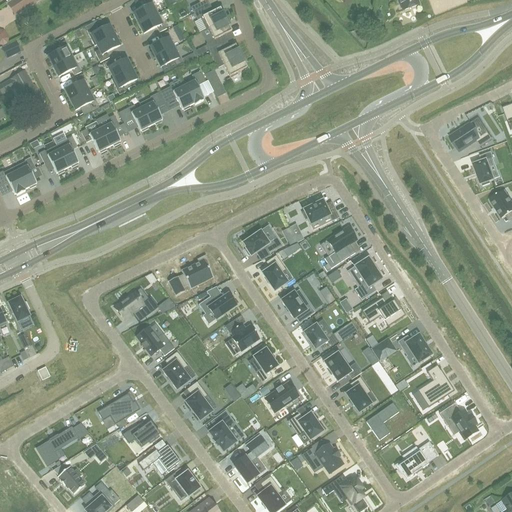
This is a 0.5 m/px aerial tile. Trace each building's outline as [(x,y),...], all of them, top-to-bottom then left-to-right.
[(16,0),(23,10),(39,0),(16,0)] [(142,0),(146,8),(133,14),(138,24),(159,14),(151,0),(142,0)] [(191,8),(194,14),(210,6),(207,0),(198,0),(200,4),(191,8)] [(398,0),(403,11),(419,5),(416,0),(398,0)] [(203,18),(208,29),(226,20),(220,9),(213,12),(210,6),(194,14),(197,21),(203,18)] [(159,14),(138,24),(144,35),(157,28),(159,33),(167,30),(159,14)] [(209,51),(225,43),(227,42),(224,36),(232,32),(226,20),(208,29),(206,30),(206,31),(209,30),(213,38),(206,45),(207,46),(196,51),(199,56),(209,51)] [(86,31),(94,47),(115,36),(109,26),(96,33),(94,27),(86,31)] [(12,42),(5,29),(0,31),(0,41),(3,47),(12,42)] [(155,58),(176,48),(168,32),(161,36),(163,41),(150,48),(155,58)] [(120,47),(115,36),(94,47),(95,47),(97,46),(99,51),(95,53),(100,63),(109,59),(107,53),(120,47)] [(16,42),(2,49),(7,59),(21,53),(16,42)] [(48,57),(53,67),(73,57),(65,42),(58,45),(61,51),(48,57)] [(221,45),(209,51),(212,57),(218,55),(224,66),(241,57),(235,46),(230,48),(224,51),(221,45)] [(176,48),(155,58),(161,68),(174,62),(176,67),(184,63),(176,48)] [(82,53),(73,57),(53,67),(58,78),(71,71),(74,77),(81,73),(76,63),(85,59),(82,53)] [(247,69),(241,57),(224,66),(230,79),(226,81),(227,81),(239,75),(239,74),(238,73),(247,69)] [(111,80),(132,70),(126,60),(113,66),(111,61),(103,65),(106,70),(108,69),(113,79),(111,80)] [(137,80),(132,70),(111,80),(119,96),(126,92),(124,87),(137,80)] [(205,76),(211,89),(220,84),(214,71),(205,76)] [(11,90),(14,96),(18,93),(25,105),(21,108),(21,110),(15,113),(19,119),(21,120),(30,114),(30,115),(45,106),(25,72),(10,81),(0,86),(0,91),(2,95),(11,90)] [(193,79),(181,86),(192,106),(194,105),(195,106),(203,102),(202,100),(204,100),(198,87),(206,83),(200,72),(192,76),(193,79)] [(65,91),(70,101),(88,92),(83,82),(85,81),(82,75),(75,79),(78,84),(65,91)] [(189,107),(192,106),(181,86),(172,91),(170,87),(164,90),(170,101),(175,98),(182,111),(183,110),(184,112),(190,109),(189,107)] [(93,102),(88,92),(70,101),(75,111),(88,105),(91,110),(98,107),(96,101),(93,102)] [(151,99),(140,104),(151,127),(155,125),(156,126),(162,123),(161,122),(162,121),(156,108),(161,105),(156,95),(150,98),(151,99)] [(128,109),(123,112),(128,122),(134,119),(138,128),(140,132),(141,131),(142,133),(148,130),(147,128),(151,127),(140,104),(139,104),(141,107),(136,109),(134,106),(128,109)] [(511,104),(502,109),(507,121),(511,119),(511,104)] [(120,144),(119,143),(120,142),(114,130),(119,127),(114,116),(108,119),(110,122),(99,128),(109,148),(113,146),(114,147),(120,144)] [(472,123),(449,138),(459,153),(476,142),(480,148),(492,140),(488,134),(481,138),(472,123)] [(109,148),(99,128),(100,130),(89,135),(87,130),(81,133),(86,144),(92,141),(98,153),(100,153),(100,154),(106,151),(106,150),(109,148)] [(67,141),(56,147),(67,169),(71,167),(72,169),(78,166),(77,164),(78,164),(72,151),(78,148),(72,137),(67,140),(67,141)] [(64,171),(67,169),(56,147),(45,152),(45,151),(39,154),(44,165),(50,162),(56,175),(58,174),(58,176),(64,173),(64,171)] [(482,163),(473,166),(481,186),(482,185),(483,187),(490,184),(489,183),(494,181),(487,162),(493,159),(491,153),(480,157),(482,163)] [(14,168),(25,190),(29,188),(30,190),(36,187),(35,185),(37,185),(30,172),(36,169),(30,158),(25,161),(25,162),(14,168)] [(25,190),(14,168),(3,173),(3,172),(0,173),(0,187),(8,183),(14,196),(16,195),(17,197),(25,192),(24,191),(25,190)] [(504,192),(490,201),(502,219),(511,213),(511,203),(511,204),(504,192)] [(304,212),(302,214),(305,221),(308,220),(310,226),(330,217),(332,222),(339,219),(331,203),(325,206),(323,201),(315,205),(311,207),(303,211),(304,212)] [(328,257),(324,260),(328,265),(331,270),(355,254),(350,246),(354,243),(357,241),(348,228),(327,241),(335,253),(328,257)] [(254,237),(243,244),(246,249),(245,249),(246,250),(245,251),(249,257),(250,256),(251,257),(256,254),(264,248),(268,254),(269,253),(283,247),(276,237),(275,238),(269,242),(262,231),(260,233),(259,231),(253,235),(254,237)] [(294,237),(287,240),(290,246),(297,243),(294,237)] [(296,244),(283,251),(287,257),(299,248),(296,244)] [(183,274),(169,281),(176,296),(185,291),(183,288),(188,285),(190,289),(213,277),(207,265),(209,263),(205,256),(197,260),(198,262),(181,271),(183,274)] [(270,269),(262,274),(266,279),(266,280),(269,285),(269,284),(274,292),(287,283),(280,274),(285,270),(276,256),(266,263),(270,269)] [(354,268),(347,272),(358,289),(354,291),(362,301),(377,292),(373,286),(381,280),(381,281),(382,280),(382,279),(381,279),(377,272),(373,266),(373,267),(369,260),(369,259),(368,259),(367,259),(366,260),(364,258),(356,263),(358,265),(355,267),(354,268)] [(134,293),(114,308),(124,321),(132,315),(139,323),(158,308),(151,298),(149,300),(143,305),(134,294),(134,293)] [(294,293),(281,302),(286,309),(289,313),(294,320),(295,319),(300,315),(304,321),(315,314),(305,299),(300,302),(294,294),(294,293)] [(210,298),(199,306),(205,315),(205,316),(210,312),(216,321),(236,307),(231,300),(232,300),(228,295),(223,298),(216,303),(212,297),(210,298)] [(329,305),(335,301),(332,297),(326,301),(329,305)] [(21,298),(8,304),(17,323),(19,328),(23,326),(21,321),(30,317),(27,311),(29,310),(25,303),(23,304),(21,298)] [(383,298),(362,312),(369,324),(381,317),(388,328),(405,316),(395,300),(387,306),(383,298)] [(169,300),(163,304),(169,311),(175,308),(169,300)] [(345,300),(339,304),(344,312),(351,308),(345,300)] [(237,320),(225,328),(230,335),(231,334),(234,338),(232,340),(240,352),(259,340),(255,334),(256,333),(253,327),(251,328),(250,327),(245,331),(242,326),(241,326),(237,320)] [(305,332),(303,334),(315,351),(320,347),(324,344),(328,349),(338,343),(333,335),(331,333),(323,321),(316,325),(311,328),(310,327),(304,331),(305,332)] [(351,322),(336,333),(342,341),(357,331),(351,322)] [(149,328),(137,338),(142,345),(141,346),(141,347),(142,346),(144,350),(144,351),(146,350),(151,357),(160,351),(164,357),(174,350),(163,334),(157,338),(150,329),(149,328)] [(18,338),(24,349),(29,347),(24,335),(18,338)] [(372,336),(366,341),(371,349),(378,345),(372,336)] [(407,337),(398,343),(407,357),(412,354),(418,364),(431,356),(426,348),(427,347),(426,347),(425,347),(424,344),(425,344),(424,343),(423,344),(418,336),(410,342),(407,337)] [(388,340),(372,350),(380,362),(396,352),(388,340)] [(254,357),(253,358),(254,359),(262,370),(256,374),(263,384),(273,378),(269,373),(277,368),(278,367),(277,366),(273,360),(270,356),(266,350),(266,349),(265,350),(264,351),(263,349),(257,353),(258,355),(254,358),(254,357)] [(25,352),(20,354),(23,361),(28,359),(25,352)] [(169,368),(163,372),(168,379),(167,379),(172,384),(177,391),(190,381),(182,370),(187,367),(177,353),(165,362),(169,368)] [(324,362),(323,363),(324,364),(328,370),(332,376),(337,382),(336,382),(337,383),(338,383),(338,382),(348,375),(352,380),(362,374),(355,364),(348,369),(338,354),(338,353),(337,354),(332,357),(331,355),(324,360),(325,362),(324,363),(324,362)] [(367,360),(371,366),(378,362),(374,355),(367,360)] [(432,382),(417,391),(428,409),(454,392),(446,379),(444,380),(442,377),(444,376),(440,370),(437,366),(427,373),(432,382)] [(45,368),(37,372),(42,382),(50,378),(45,368)] [(353,390),(346,395),(350,402),(354,407),(358,413),(371,405),(365,396),(370,393),(360,378),(350,385),(353,390)] [(403,381),(395,386),(399,392),(407,387),(403,381)] [(276,392),(268,397),(277,411),(298,397),(289,383),(282,388),(281,387),(280,387),(281,388),(276,391),(275,391),(276,392)] [(188,401),(186,403),(191,410),(194,415),(200,422),(212,412),(202,400),(207,396),(198,385),(189,392),(193,398),(188,401)] [(252,386),(245,391),(249,396),(256,392),(252,386)] [(266,387),(259,392),(263,397),(270,392),(266,387)] [(127,395),(98,413),(103,422),(110,418),(115,426),(117,425),(120,430),(126,426),(123,421),(140,411),(135,403),(135,402),(133,403),(128,395),(127,395)] [(455,404),(439,414),(448,427),(453,424),(464,440),(477,431),(474,426),(476,425),(470,416),(468,417),(465,412),(461,414),(461,413),(459,414),(453,406),(455,405),(455,404)] [(392,405),(366,423),(379,442),(389,434),(382,424),(398,414),(392,405)] [(210,433),(209,434),(213,440),(212,441),(217,447),(218,446),(223,453),(236,443),(226,430),(234,424),(225,412),(212,422),(217,428),(210,433)] [(0,418),(0,426),(8,436),(19,427),(7,413),(0,418)] [(298,415),(288,422),(297,436),(304,432),(310,441),(322,432),(317,425),(318,424),(314,420),(310,415),(308,416),(303,420),(299,414),(298,415)] [(125,433),(122,436),(129,444),(134,440),(141,449),(149,443),(150,445),(160,437),(158,436),(160,435),(150,422),(142,429),(139,425),(125,433)] [(81,425),(78,426),(84,437),(89,434),(81,425)] [(50,442),(36,450),(47,467),(58,461),(54,453),(78,439),(71,429),(58,437),(57,435),(55,437),(56,438),(52,440),(51,439),(49,441),(50,442)] [(260,437),(247,447),(251,453),(256,459),(257,458),(269,449),(260,437)] [(396,465),(395,466),(397,470),(399,473),(400,473),(402,476),(403,474),(407,480),(416,473),(416,474),(417,474),(416,473),(420,471),(420,472),(421,471),(420,470),(427,466),(426,464),(433,460),(432,459),(437,456),(437,457),(438,456),(429,443),(424,446),(425,446),(416,452),(417,454),(406,462),(405,460),(399,464),(398,464),(396,466),(396,465)] [(96,445),(84,453),(90,460),(94,456),(100,451),(96,445)] [(156,450),(138,464),(143,471),(153,464),(158,460),(167,472),(168,473),(176,467),(175,466),(180,462),(168,445),(166,446),(158,453),(156,450)] [(312,449),(302,456),(308,466),(314,474),(321,469),(324,467),(329,475),(343,465),(338,458),(340,457),(335,450),(333,451),(332,450),(330,446),(329,446),(326,448),(317,454),(313,449),(312,449)] [(251,453),(233,466),(247,484),(258,475),(250,464),(256,459),(251,453)] [(297,458),(290,463),(293,467),(300,463),(297,458)] [(63,474),(57,478),(60,481),(59,481),(65,488),(65,487),(67,490),(68,489),(74,496),(84,487),(73,474),(74,473),(70,468),(64,472),(63,473),(63,474)] [(174,474),(165,481),(172,490),(178,485),(188,497),(188,498),(193,495),(194,496),(200,492),(198,490),(200,489),(195,482),(192,478),(192,479),(187,472),(178,479),(174,474)] [(0,473),(0,501),(6,496),(2,491),(10,485),(0,473)] [(261,495),(258,498),(263,504),(262,505),(266,509),(268,511),(276,511),(284,506),(276,496),(281,493),(281,492),(270,478),(261,485),(266,492),(261,495)] [(351,479),(340,487),(356,511),(361,511),(368,508),(361,499),(363,498),(359,491),(361,489),(356,481),(353,483),(351,479)] [(334,482),(322,490),(326,497),(338,488),(334,482)] [(88,509),(85,511),(106,511),(114,505),(107,496),(110,493),(109,492),(101,483),(95,488),(99,492),(93,497),(92,498),(96,502),(88,509)] [(511,511),(511,495),(502,501),(503,501),(496,505),(500,511),(511,511)] [(217,511),(209,500),(192,511),(217,511)]
